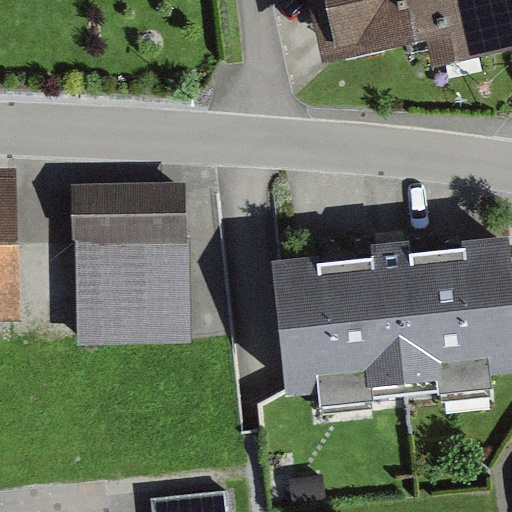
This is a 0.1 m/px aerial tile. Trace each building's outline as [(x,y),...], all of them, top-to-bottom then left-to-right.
[(511,0),(316,0),(326,44),(436,19),(442,42),(511,26),(511,0)] [(0,319),(39,318),(33,158),(0,159),(0,319)] [(199,181),(92,182),(94,343),(201,341),(199,181)] [(500,233),(278,250),(289,382),(510,365),(500,233)] [(155,511),(241,511),(240,487),(154,494),(155,511)]
